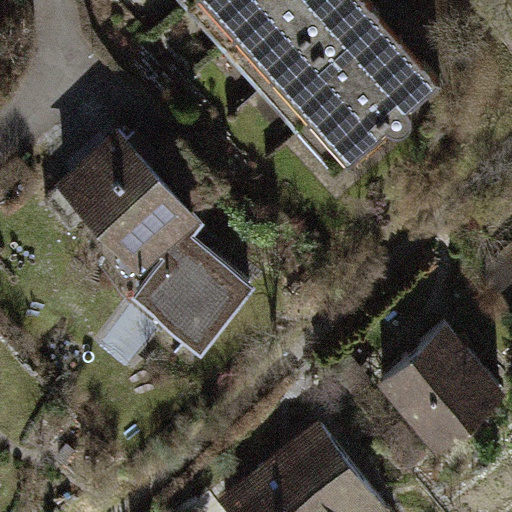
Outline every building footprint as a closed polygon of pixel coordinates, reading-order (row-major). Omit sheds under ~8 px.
[(413,0),(241,0),(398,156),(485,73),(413,0)] [(118,105),(58,155),(150,247),(131,281),(211,330),(262,265),(196,215),(210,193),(118,105)] [(511,339),(490,318),(427,369),(492,443),(511,426),(511,339)] [(360,414),(255,489),(275,511),(402,511),(434,488),(360,414)] [(0,444),(14,428),(0,417),(0,444)]
